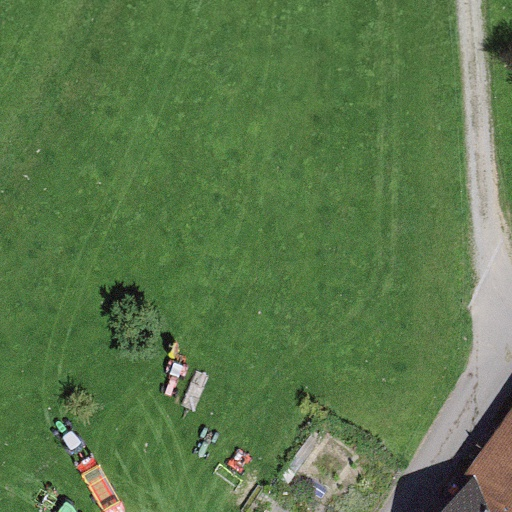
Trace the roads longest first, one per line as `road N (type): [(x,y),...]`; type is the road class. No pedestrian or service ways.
road 1 (track): [(497,361),(470,0)]
road 2 (track): [(425,511),(497,361)]
